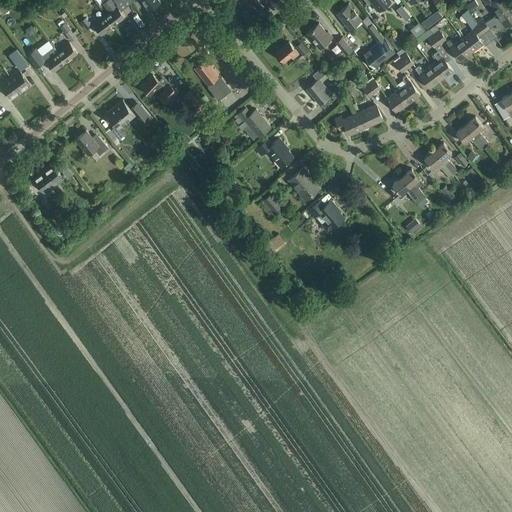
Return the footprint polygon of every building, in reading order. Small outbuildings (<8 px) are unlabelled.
[(142,0),(150,9),(160,2),(158,0),(142,0)] [(254,0),(262,11),(270,5),(266,0),(254,0)] [(372,1),(379,10),(390,1),(389,0),(365,0),(368,3),(372,1)] [(474,0),(466,5),(470,10),(478,5),(474,0)] [(488,3),(496,14),(511,4),(508,0),(482,0),(486,4),(488,3)] [(350,28),(361,20),(348,3),(338,12),(350,28)] [(477,22),(476,22),(484,33),(489,28),(495,23),(500,30),(511,21),(511,4),(496,14),(485,22),(482,18),(477,22)] [(107,15),(114,24),(126,16),(118,5),(110,11),(110,13),(107,15)] [(397,9),(405,20),(410,16),(401,5),(397,9)] [(438,8),(421,21),(426,28),(443,15),(438,8)] [(102,33),(114,24),(107,15),(104,17),(101,17),(94,22),(102,33)] [(81,21),(87,29),(92,25),(86,17),(81,21)] [(476,22),(477,22),(474,18),(468,22),(471,26),(476,22)] [(438,21),(430,28),(433,32),(442,26),(438,21)] [(60,26),(72,40),(76,36),(65,22),(60,26)] [(319,48),(333,37),(327,30),(326,31),(319,22),(307,32),(319,48)] [(473,30),(461,38),(472,52),(484,43),(479,36),(484,33),(476,22),(471,26),(470,27),(473,30)] [(378,42),(363,53),(375,68),(396,51),(384,37),(373,23),(367,28),(378,42)] [(427,37),(433,33),(433,32),(430,28),(420,35),(424,40),(427,37)] [(435,32),(442,41),(446,38),(439,28),(435,32)] [(352,37),(357,48),(371,42),(366,30),(352,37)] [(427,37),(435,47),(442,41),(435,32),(433,33),(427,37)] [(398,49),(403,45),(397,36),(391,40),(398,49)] [(346,54),(352,50),(342,37),(336,42),(346,54)] [(461,60),(472,52),(461,38),(450,46),(461,60)] [(62,49),(59,52),(66,62),(78,52),(70,41),(62,47),(62,49)] [(293,57),(299,53),(289,41),(276,52),(284,61),(291,55),(293,57)] [(298,65),(311,54),(301,42),(296,46),(303,54),(294,61),(298,65)] [(36,67),(46,60),(54,71),(66,62),(59,52),(54,46),(42,55),(36,47),(27,55),(36,67)] [(434,64),(444,78),(454,70),(444,57),(439,50),(434,53),(439,60),(437,62),(434,64)] [(403,57),(409,66),(413,63),(407,54),(403,57)] [(18,66),(25,61),(21,56),(14,61),(18,66)] [(395,62),(402,71),(409,66),(403,57),(395,62)] [(202,78),(207,84),(206,84),(207,85),(208,84),(209,86),(208,86),(218,99),(232,89),(221,76),(220,77),(219,76),(220,75),(206,58),(193,68),(194,68),(198,72),(197,73),(198,73),(202,77),(201,78),(202,78)] [(390,69),(387,64),(382,67),(385,72),(390,69)] [(431,88),(444,78),(434,64),(424,71),(420,66),(418,65),(415,68),(431,88)] [(320,78),(325,73),(320,68),(313,74),(317,79),(307,88),(320,104),(333,93),(320,78)] [(11,77),(22,91),(31,84),(21,70),(11,77)] [(151,95),(155,91),(167,103),(178,91),(165,79),(162,83),(153,74),(142,87),(151,95)] [(406,83),(398,89),(408,103),(420,94),(410,81),(406,74),(403,77),(402,79),(406,83)] [(13,98),(22,91),(11,77),(2,83),(13,98)] [(381,87),(374,78),(368,82),(363,86),(370,96),(381,87)] [(353,96),(358,93),(355,88),(350,92),(353,96)] [(205,108),(190,89),(179,97),(194,116),(205,108)] [(397,111),(408,103),(398,89),(387,98),(397,111)] [(511,114),(511,113),(511,91),(501,98),(511,114)] [(115,105),(128,121),(136,115),(144,125),(153,118),(141,104),(138,101),(130,107),(123,99),(115,105)] [(356,113),(362,128),(375,122),(383,118),(376,103),(368,107),(356,113)] [(119,129),(128,121),(115,105),(106,113),(117,125),(111,130),(116,136),(119,139),(124,135),(119,129)] [(244,118),(249,124),(244,128),(253,138),(258,134),(259,135),(270,126),(255,108),(251,112),(246,106),(237,113),(243,119),(244,118)] [(350,134),(362,128),(356,113),(343,118),(341,115),(335,118),(340,129),(346,126),(350,134)] [(205,127),(214,120),(209,114),(200,121),(205,127)] [(466,124),(485,147),(489,143),(478,130),(483,126),(475,116),(466,124)] [(227,133),(228,132),(234,127),(236,125),(232,120),(222,128),(227,133)] [(464,142),(469,137),(481,151),(485,147),(466,124),(456,132),(464,142)] [(105,131),(112,139),(116,136),(111,130),(110,128),(105,131)] [(89,153),(95,148),(100,154),(108,147),(99,135),(94,139),(86,129),(76,138),(89,153)] [(154,150),(155,150),(166,140),(161,135),(150,144),(150,145),(154,150)] [(281,165),(293,155),(284,145),(286,144),(280,137),(272,143),(268,138),(256,147),(261,154),(267,149),(281,165)] [(434,150),(453,173),(458,170),(446,156),(452,151),(444,142),(434,150)] [(146,148),(142,151),(146,156),(150,153),(146,148)] [(424,158),(436,172),(441,167),(449,177),(453,173),(434,150),(424,158)] [(456,157),(463,166),(468,162),(461,153),(456,157)] [(133,166),(130,162),(124,167),(126,170),(133,166)] [(44,171),(54,186),(63,179),(53,165),(44,171)] [(305,199),(320,187),(303,166),(288,179),(305,199)] [(402,176),(421,199),(426,196),(418,186),(423,182),(411,168),(402,176)] [(468,169),(469,178),(477,178),(477,168),(468,169)] [(44,192),(54,186),(44,171),(34,178),(44,192)] [(393,184),(401,193),(406,190),(413,199),(417,203),(417,202),(421,199),(402,176),(393,184)] [(441,189),(450,200),(455,196),(446,185),(441,189)] [(273,211),(281,204),(272,193),(264,199),(273,211)] [(320,212),(327,220),(322,223),(326,228),(331,225),(333,227),(344,217),(336,207),(337,206),(331,199),(324,205),(319,200),(308,209),(314,217),(320,212)] [(59,229),(68,223),(72,221),(68,214),(64,216),(63,215),(54,220),(59,229)] [(416,218),(410,223),(414,229),(421,224),(416,218)] [(289,220),(277,230),(284,238),(296,228),(289,220)] [(279,233),(267,243),(273,250),(284,240),(279,233)]
